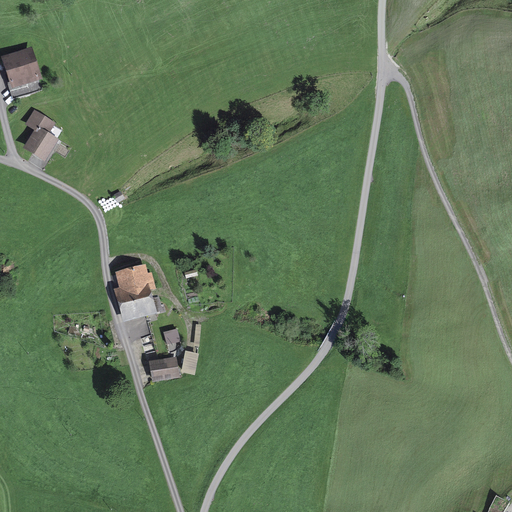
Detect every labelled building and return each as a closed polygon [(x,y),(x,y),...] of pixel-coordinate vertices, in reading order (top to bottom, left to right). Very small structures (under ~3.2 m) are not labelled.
[(35,46),(6,58),(19,88),(48,77),(35,46)] [(21,146),(50,162),(68,129),(39,113),(21,146)] [(120,275),(129,319),(160,313),(151,269),(120,275)] [(167,345),(181,341),(178,328),(164,331),(167,345)] [(196,374),(200,352),(186,350),(183,372),(196,374)] [(150,362),(153,381),(180,376),(177,357),(150,362)]
